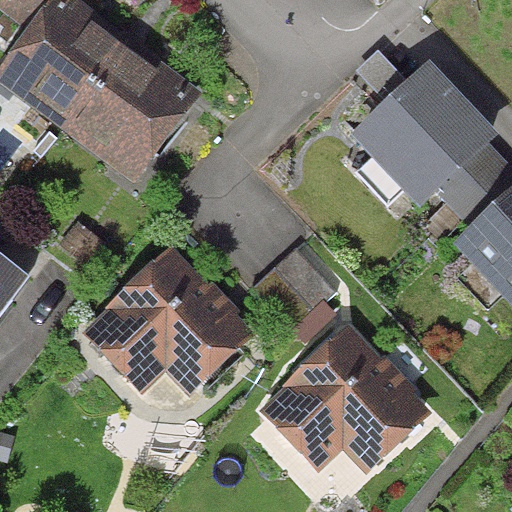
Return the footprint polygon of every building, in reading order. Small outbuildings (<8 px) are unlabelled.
[(0,0),(0,8),(26,28),(0,63),(0,86),(135,185),(205,91),(93,9),(98,0),(0,0)] [(384,100),(406,80),(378,50),(357,70),(384,100)] [(499,133),(429,58),(406,80),(384,100),(350,132),(373,156),(356,172),(387,205),(403,190),(419,207),(435,192),(490,141),(499,133)] [(58,137),(50,131),(33,151),(41,157),(58,137)] [(469,228),(511,186),(511,164),(490,141),(435,192),(469,228)] [(503,294),(511,303),(511,186),(469,228),(454,242),(473,262),(458,277),(488,308),(503,294)] [(166,372),(189,396),(255,334),(172,247),(82,332),(142,395),(166,372)] [(316,310),(337,291),(298,247),(276,266),(316,310)] [(0,318),(32,276),(0,251),(0,318)] [(276,266),(254,287),(294,330),(316,310),(276,266)] [(259,410),(319,473),(344,450),(367,474),(431,413),(348,326),(259,410)] [(0,460),(7,462),(15,436),(0,431),(0,460)]
